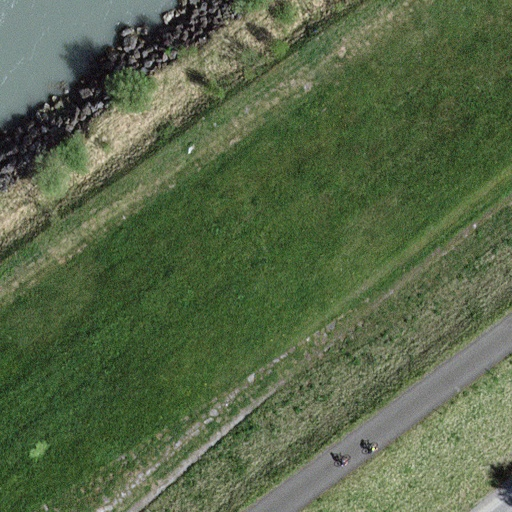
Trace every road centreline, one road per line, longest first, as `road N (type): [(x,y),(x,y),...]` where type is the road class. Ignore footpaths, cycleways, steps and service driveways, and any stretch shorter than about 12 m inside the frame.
road 1 (track): [(511,334),(274,511)]
road 2 (track): [(278,318),(228,410),(124,511)]
